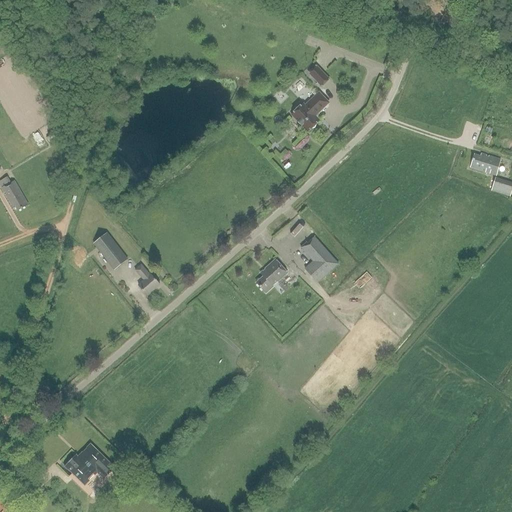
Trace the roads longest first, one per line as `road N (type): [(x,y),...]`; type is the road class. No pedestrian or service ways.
road 1 (unclassified): [(0,456),(367,128),(416,45),(511,71)]
road 2 (track): [(0,446),(62,232)]
road 3 (track): [(62,232),(124,51)]
